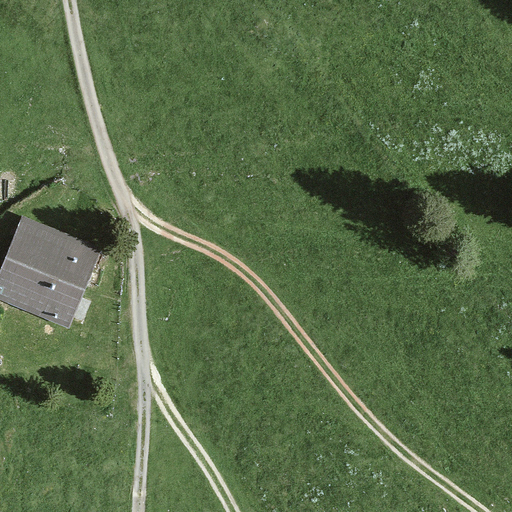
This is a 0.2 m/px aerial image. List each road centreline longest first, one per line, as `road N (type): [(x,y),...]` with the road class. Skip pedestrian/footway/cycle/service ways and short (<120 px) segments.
road 1 (track): [(137,511),(139,364),(129,230),(69,0)]
road 2 (track): [(482,511),(423,468),(360,404),(251,271),(211,244),(123,209)]
road 3 (track): [(230,511),(139,364)]
